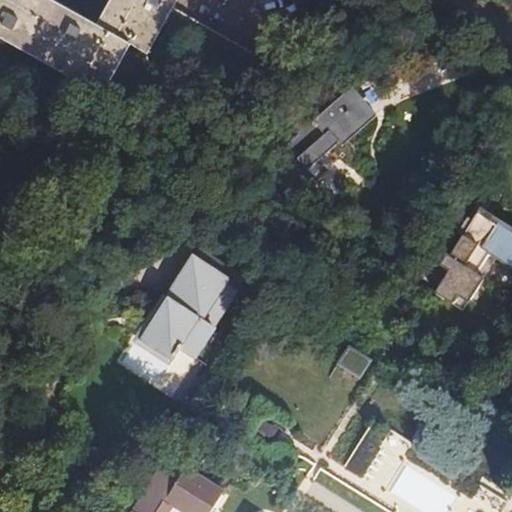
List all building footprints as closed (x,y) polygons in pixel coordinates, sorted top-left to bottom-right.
[(0,0),(0,39),(103,97),(132,45),(95,25),(50,0),(0,0)] [(109,0),(95,25),(132,45),(147,54),(158,35),(172,9),(177,0),(109,0)] [(172,9),(158,35),(256,90),(270,64),(172,9)] [(276,175),(292,194),(315,174),(309,168),(370,113),(349,89),(318,116),(309,106),(289,123),(298,134),(286,144),(297,157),(276,175)] [(433,293),(461,311),(482,280),(474,274),(486,255),(511,272),(511,270),(511,234),(478,212),(451,255),(446,253),(438,264),(448,270),(433,293)] [(202,319),(224,283),(189,261),(167,296),(168,298),(141,338),(173,358),(175,355),(177,357),(182,348),(196,357),(215,327),(202,319)] [(238,292),(224,283),(202,319),(215,327),(238,292)] [(511,343),(486,383),(494,388),(497,384),(501,387),(511,370),(511,343)] [(338,363),(356,374),(367,357),(349,345),(338,363)] [(158,511),(168,498),(189,511),(213,511),(226,493),(187,469),(182,477),(166,466),(133,511),(158,511)] [(473,501),(502,510),(506,496),(477,487),(473,501)]
